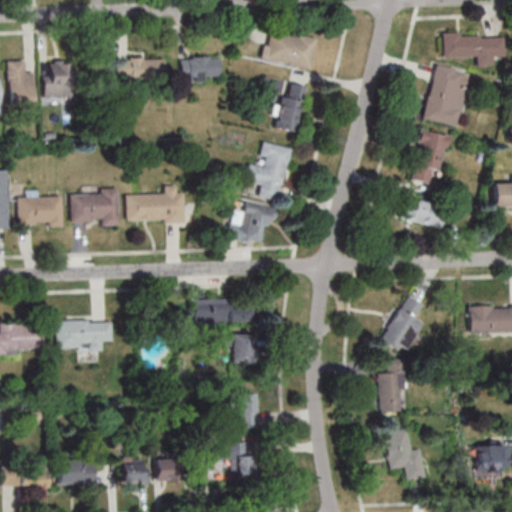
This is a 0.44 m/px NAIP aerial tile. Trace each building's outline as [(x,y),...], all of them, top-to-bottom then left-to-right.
[(315,38),(267,28),(260,59),(308,69),(315,38)] [(475,56),(475,66),(492,65),(492,56),(502,56),(502,34),(441,35),(441,56),(475,56)] [(217,56),(178,56),(178,79),(217,79),(217,56)] [(162,79),(162,58),(113,58),(113,79),(162,79)] [(5,61),(6,105),(31,105),(31,70),(22,71),(22,60),(5,61)] [(71,61),(41,61),(41,97),(71,97),(71,61)] [(421,119),(455,126),(467,71),(434,64),(421,119)] [(302,85),(282,82),(274,128),(294,131),(302,85)] [(409,179),(428,183),(430,171),(438,173),(445,135),(419,130),(409,179)] [(289,147),(262,142),(258,165),(247,163),(243,182),(258,185),(255,196),(278,201),(289,147)] [(511,208),(511,175),(509,176),(509,183),(491,183),(491,209),(511,208)] [(124,222),(181,221),(180,185),(161,186),(161,194),(123,195),(124,222)] [(116,225),(115,187),(96,188),(96,191),(67,192),(68,223),(98,222),(98,225),(116,225)] [(37,197),(36,190),(23,190),(23,197),(14,197),(15,227),(60,226),(59,196),(37,197)] [(442,207),(403,197),(398,218),(438,227),(442,207)] [(230,209),(224,237),(257,244),(261,223),(269,225),(273,207),(243,201),(241,211),(230,209)] [(419,320),(414,318),(421,303),(403,294),(381,342),(404,352),(419,320)] [(243,299),(191,299),(191,323),(243,323),(243,299)] [(511,304),(467,304),(467,332),(511,331),(511,304)] [(53,320),(53,350),(98,350),(98,340),(108,339),(108,319),(53,320)] [(40,322),(0,322),(0,352),(41,351),(40,322)] [(250,362),(250,333),(222,333),(222,346),(228,346),(228,362),(250,362)] [(401,359),(385,359),(385,371),(376,371),(376,411),(401,411),(401,359)] [(252,393),(233,393),(233,427),(252,427),(252,393)] [(380,432),(386,469),(401,467),(403,479),(421,476),(417,448),(408,450),(404,428),(380,432)] [(227,460),(227,480),(250,479),(249,441),(207,442),(207,460),(227,460)] [(492,452),(492,445),(473,445),(473,475),(502,475),(502,452),(492,452)] [(119,481),(147,481),(147,459),(119,459),(119,481)] [(153,480),(176,480),(176,459),(153,459),(153,480)] [(91,483),(91,460),(55,460),(55,483),(91,483)] [(0,485),(44,486),(44,461),(30,461),(30,468),(0,467),(0,485)]
